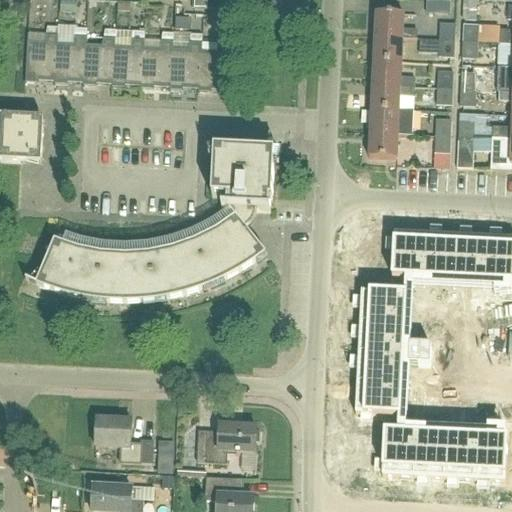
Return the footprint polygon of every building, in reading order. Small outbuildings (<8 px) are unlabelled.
[(240,0),(240,13),(274,15),(274,0),(240,0)] [(450,19),(451,6),(427,4),(426,18),(450,19)] [(464,24),(477,24),(478,4),(464,4),(464,24)] [(61,5),(61,16),(73,16),(73,6),(61,5)] [(130,9),(118,8),(118,16),(130,16),(130,9)] [(511,10),(509,10),(508,25),(511,24),(511,38),(510,38),(510,34),(499,34),(498,48),(511,48),(511,10)] [(375,42),(403,43),(417,44),(417,35),(404,34),(404,19),(376,17),(375,42)] [(189,34),(189,22),(176,22),(176,33),(189,34)] [(456,29),(440,28),(440,45),(455,46),(456,29)] [(463,46),(478,47),(479,30),(464,29),(463,46)] [(38,90),(38,87),(54,88),(55,88),(57,48),(58,48),(59,32),(48,31),(46,40),(45,47),(28,46),(26,89),(38,90)] [(59,32),(58,48),(74,48),(75,41),(77,33),(77,32),(59,31),(59,32)] [(67,89),(83,90),(84,90),(86,49),(87,49),(87,33),(77,33),(75,41),(74,48),(58,48),(57,48),(55,88),(54,88),(54,91),(67,91),(67,89)] [(95,93),(95,90),(112,91),(113,91),(115,50),(116,35),(105,34),(104,43),(102,50),(87,49),(86,49),(84,90),(83,90),(83,92),(95,93)] [(116,35),(115,50),(131,51),(133,44),(134,36),(116,35)] [(124,91),(141,92),(143,52),(144,52),(145,36),(134,36),(133,44),(131,51),(115,50),(113,91),(112,91),(112,94),(124,94),(124,91)] [(161,46),(160,53),(144,52),(143,52),(141,92),(140,95),(153,96),(153,93),(169,94),(170,94),(173,46),(174,38),(163,37),(161,46)] [(182,97),(182,95),(198,95),(199,95),(201,55),(202,55),(202,39),(192,39),(190,47),(173,46),(170,94),(169,94),(169,97),(182,97)] [(218,56),(202,55),(201,55),(199,95),(198,95),(198,98),(211,99),(211,96),(228,97),(231,49),(231,41),(220,40),(219,49),(218,56)] [(402,67),(403,43),(375,42),(374,66),(402,67)] [(454,63),(455,46),(440,45),(439,62),(454,63)] [(462,63),(478,64),(478,47),(463,46),(462,63)] [(401,82),(402,67),(374,66),(373,90),(415,92),(415,83),(401,82)] [(511,72),(500,72),(499,96),(511,96),(511,72)] [(438,93),(453,94),(454,77),(438,76),(438,93)] [(461,94),(476,95),(477,78),(462,78),(461,94)] [(414,101),(415,92),(373,90),(372,114),(400,115),(400,101),(414,101)] [(452,111),(453,94),(438,93),(437,110),(452,111)] [(476,112),(476,95),(461,94),(460,111),(476,112)] [(511,96),(499,96),(499,106),(511,106),(511,96)] [(413,115),(400,115),(372,114),(370,138),(398,139),(412,140),(413,131),(413,115)] [(0,166),(41,169),(44,124),(0,121),(0,166)] [(436,141),(451,142),(452,125),(436,124),(436,141)] [(459,142),(474,143),(475,126),(460,125),(459,142)] [(511,132),(494,132),(494,144),(511,144),(511,145),(511,144),(511,132)] [(397,164),(398,139),(370,138),(369,163),(397,164)] [(450,159),(451,142),(436,141),(435,158),(434,175),(449,175),(450,159)] [(474,160),(474,143),(459,142),(458,159),(474,160)] [(493,157),(494,144),(484,143),(483,157),(493,157)] [(511,175),(511,171),(511,144),(511,145),(511,144),(494,144),(492,174),(511,175)] [(222,215),(230,215),(257,216),(270,217),(271,206),(272,206),(275,159),(215,156),(212,203),(223,203),(222,215)] [(256,221),(257,216),(230,215),(231,217),(212,229),(192,240),(171,247),(148,252),(126,253),(103,252),(80,247),(67,242),(65,250),(55,247),(37,291),(43,294),(48,296),(54,297),(59,299),(67,301),(78,304),(84,305),(107,308),(113,309),(125,309),(136,309),(142,308),(167,305),(173,304),(179,303),(184,301),(195,298),(203,295),(224,286),(230,283),(240,278),(250,272),(254,268),(260,264),(266,260),(247,235),(250,232),(253,229),(255,225),(256,221)] [(511,243),(395,238),(393,283),(511,288),(511,243)] [(362,297),(356,420),(401,422),(407,299),(362,297)] [(410,351),(409,371),(431,372),(432,352),(410,351)] [(140,449),(130,449),(131,426),(97,424),(95,452),(120,453),(119,468),(152,470),(153,446),(140,446),(140,449)] [(173,479),(176,428),(161,427),(158,478),(173,479)] [(219,430),(219,438),(199,437),(198,468),(226,469),(227,459),(240,460),(240,458),(255,458),(255,447),(259,447),(260,437),(256,437),(256,432),(241,431),(241,428),(230,427),(230,430),(219,430)] [(385,437),(383,482),(506,488),(508,443),(385,437)] [(178,472),(178,480),(205,481),(206,474),(178,472)] [(163,480),(163,493),(175,493),(175,480),(163,480)] [(252,511),(253,502),(243,502),(244,485),(206,483),(204,506),(218,507),(217,511),(252,511)] [(92,511),(143,511),(144,506),(132,505),(132,493),(93,491),(92,511)] [(132,493),(132,505),(144,506),(155,506),(155,494),(132,493)]
